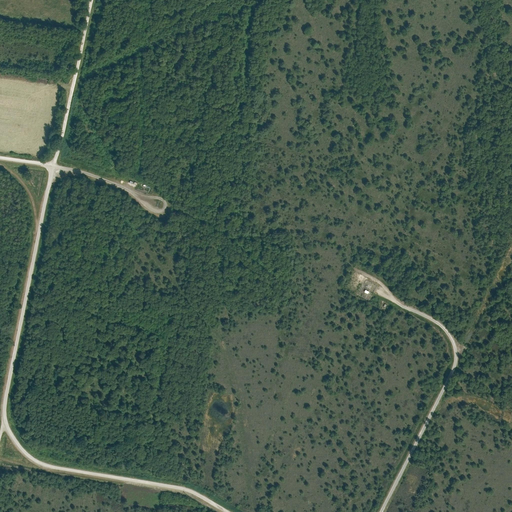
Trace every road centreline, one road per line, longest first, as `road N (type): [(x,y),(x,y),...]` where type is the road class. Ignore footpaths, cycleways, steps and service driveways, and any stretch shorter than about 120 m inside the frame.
road 1 (track): [(91,0),(13,365),(9,429),(22,451),(56,468),(185,489),(228,511)]
road 2 (track): [(380,511),(455,353),(440,325),(372,288)]
road 3 (track): [(0,157),(88,171),(151,202)]
